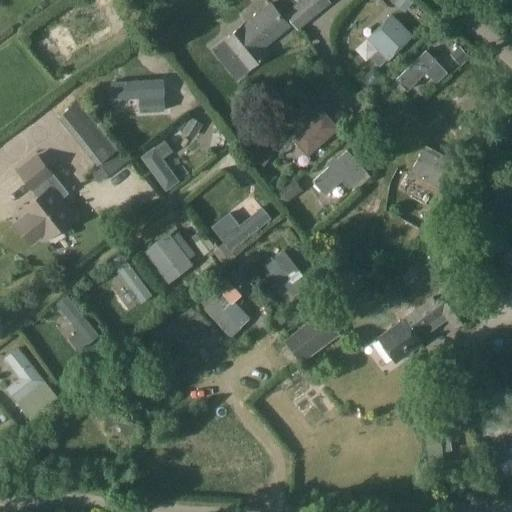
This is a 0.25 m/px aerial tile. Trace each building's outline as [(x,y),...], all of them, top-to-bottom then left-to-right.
[(314,16),(300,0),(283,14),(296,31),(314,16)] [(288,26),(270,4),(242,28),(241,26),(222,42),(242,66),(243,64),(248,70),(269,53),(263,46),(288,26)] [(72,63),(122,37),(108,10),(58,36),(72,63)] [(391,16),(367,39),(378,50),(378,51),(370,58),(379,67),(386,60),(387,59),(388,60),(411,36),(391,16)] [(423,49),(395,78),(406,90),(425,71),(435,82),(446,72),(423,49)] [(373,68),(360,80),(369,90),(382,78),(373,68)] [(164,111),(162,79),(109,82),(110,100),(138,99),(139,113),(164,111)] [(80,98),(57,117),(96,166),(98,164),(115,151),(119,148),(80,98)] [(320,109),(291,136),(307,154),(337,128),(320,109)] [(496,130),(487,126),(480,145),(489,148),(488,150),(511,158),(511,119),(508,118),(507,123),(499,120),(496,130)] [(181,181),(175,173),(164,159),(173,152),(165,140),(142,158),(167,191),(181,181)] [(423,147),(410,171),(443,188),(456,164),(423,147)] [(115,151),(98,164),(100,168),(101,167),(108,176),(125,163),(115,151)] [(325,194),(340,180),(347,188),(350,185),(354,190),(369,176),(347,151),(313,181),(325,194)] [(48,192),(38,199),(23,210),(26,214),(15,223),(30,242),(42,233),(45,237),(72,216),(54,193),(58,190),(49,178),(53,175),(36,153),(15,170),(31,190),(41,183),(48,192)] [(100,168),(92,175),(98,184),(108,176),(101,167),(100,168)] [(511,213),(511,181),(477,198),(490,224),(511,213)] [(262,207),(241,223),(232,211),(213,226),(231,250),(271,218),(262,207)] [(212,250),(214,248),(212,245),(201,231),(191,239),(204,256),(212,250)] [(152,247),(146,252),(150,258),(168,281),(190,265),(187,260),(170,238),(168,235),(167,236),(152,247)] [(283,251),(274,258),(275,259),(284,271),(278,276),(293,296),(308,285),(283,251)] [(122,295),(127,303),(135,297),(140,305),(151,297),(120,256),(109,264),(129,290),(122,295)] [(451,290),(434,302),(446,319),(452,328),(469,316),(470,316),(503,293),(511,286),(511,277),(501,262),(454,295),(451,290)] [(384,293),(394,286),(387,277),(377,284),(384,293)] [(238,283),(228,292),(239,303),(248,293),(238,283)] [(221,293),(218,290),(216,287),(199,303),(204,307),(213,299),(214,300),(221,293)] [(69,340),(78,350),(86,343),(87,344),(98,335),(66,296),(57,304),(79,331),(69,340)] [(431,299),(377,338),(394,362),(420,343),(417,339),(446,319),(434,302),(434,303),(431,299)] [(212,301),(202,311),(229,340),(248,321),(231,304),(222,312),(212,301)] [(298,329),(317,353),(339,335),(321,311),(298,329)] [(177,340),(186,353),(182,357),(195,375),(214,362),(191,330),(177,340)] [(43,380),(18,348),(5,358),(20,377),(6,388),(16,401),(43,380)] [(43,380),(16,401),(31,421),(58,400),(48,387),(43,380)] [(115,390),(95,401),(106,422),(116,417),(126,435),(136,430),(115,390)] [(214,398),(162,441),(242,502),(270,467),(261,449),(214,398)] [(297,402),(287,410),(308,437),(319,429),(297,402)] [(438,417),(424,419),(430,468),(444,466),(443,452),(452,451),(450,436),(441,438),(438,417)] [(403,434),(380,442),(389,467),(412,458),(403,434)] [(503,440),(490,447),(504,477),(511,473),(511,446),(508,449),(503,440)]
